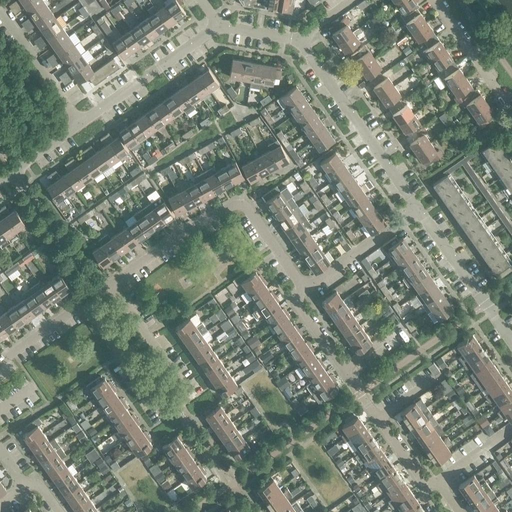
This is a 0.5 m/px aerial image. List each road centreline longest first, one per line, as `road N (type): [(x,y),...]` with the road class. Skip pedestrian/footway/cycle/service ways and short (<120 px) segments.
road 1 (residential): [(82,299),(159,405),(178,406),(184,386),(110,279)]
road 2 (residential): [(110,279),(242,200),(306,288)]
road 3 (residential): [(437,482),(386,410),(369,406),(299,307),(306,288)]
road 4 (residential): [(300,39),(421,210)]
road 5 (residential): [(85,121),(216,26)]
road 6 (residential): [(85,121),(0,1)]
road 7 (residential): [(12,172),(95,289)]
road 8 (residential): [(511,117),(429,0)]
road 9 (residential): [(306,288),(421,210)]
